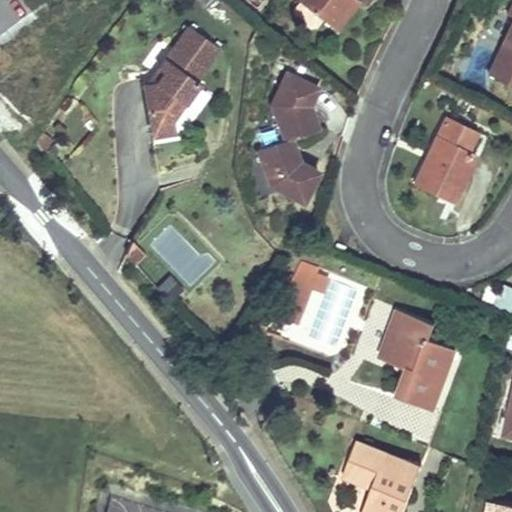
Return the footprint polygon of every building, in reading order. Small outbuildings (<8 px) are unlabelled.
[(298,0),(291,9),(320,33),(346,4),(355,12),(365,0),(298,0)] [(355,12),(346,4),(320,33),(330,42),(355,12)] [(511,24),(504,20),(476,77),(511,95),(511,24)] [(203,49),(182,28),(148,66),(150,74),(130,94),(130,125),(150,124),(150,111),(157,100),(166,101),(185,79),(180,75),(203,49)] [(304,92),(275,75),(265,94),(268,104),(258,106),(267,143),(240,149),(251,185),(261,182),(264,193),(282,204),(299,175),(281,164),(279,157),(271,159),(268,141),(294,135),(290,119),(297,116),(295,109),(304,92)] [(150,124),(130,125),(130,132),(151,133),(150,124)] [(477,143),(440,124),(430,143),(468,163),(477,143)] [(468,163),(430,143),(408,191),(444,210),(468,163)] [(121,246),(109,232),(99,241),(111,255),(121,246)] [(156,278),(165,267),(148,253),(139,265),(156,278)] [(305,268),(281,260),(278,268),(302,276),(305,268)] [(302,276),(278,268),(261,315),(286,324),(299,289),(312,293),(317,282),(302,276)] [(154,288),(171,301),(183,285),(166,273),(154,288)] [(434,322),(392,307),(375,355),(403,365),(393,392),(433,406),(455,346),(428,337),(434,322)] [(340,480),(369,490),(360,511),(401,511),(420,463),(355,439),(340,480)] [(511,511),(511,503),(486,500),(483,511),(511,511)]
